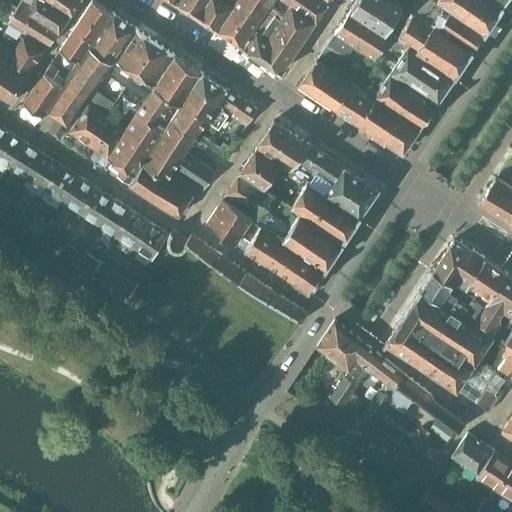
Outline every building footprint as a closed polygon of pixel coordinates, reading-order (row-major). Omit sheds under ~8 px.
[(20,0),(17,6),(6,0),(0,10),(0,16),(8,21),(7,22),(24,32),(26,29),(50,45),(58,32),(26,12),(30,6),(30,4),(23,0),(20,0)] [(32,0),(30,4),(30,6),(26,12),(58,32),(59,32),(65,22),(44,9),(49,0),(32,0)] [(80,0),(49,0),(44,9),(65,22),(80,0)] [(93,0),(75,26),(93,39),(112,12),(93,0)] [(176,0),(176,1),(177,2),(214,27),(233,0),(176,0)] [(233,0),(214,27),(241,45),(245,39),(248,41),(244,46),(281,72),(317,19),(292,3),(284,14),(273,6),(260,25),(257,22),(272,0),(233,0)] [(287,0),(292,3),(317,19),(330,0),(287,0)] [(401,3),(396,0),(355,0),(351,7),(383,30),(401,3)] [(409,0),(406,6),(411,9),(471,50),(484,31),(439,0),(409,0)] [(439,0),(484,31),(485,30),(502,6),(492,0),(439,0)] [(335,30),(354,43),(377,58),(389,41),(392,36),(383,30),(351,7),(335,30)] [(411,9),(392,36),(389,41),(407,49),(409,48),(453,76),(471,50),(411,9)] [(112,12),(93,39),(93,40),(96,43),(93,49),(114,63),(115,60),(136,28),(112,12)] [(93,39),(75,26),(60,49),(79,62),(93,40),(93,39)] [(114,63),(106,73),(125,86),(155,41),(136,28),(115,60),(114,63)] [(335,32),(317,57),(334,69),(343,55),(345,56),(354,43),(335,30),(334,32),(335,32)] [(36,64),(44,52),(23,39),(15,50),(36,64)] [(63,85),(47,109),(58,117),(48,132),(59,139),(88,98),(89,99),(98,87),(106,73),(114,63),(93,49),(96,43),(93,40),(79,62),(63,85)] [(155,41),(125,86),(144,98),(152,84),(173,53),(155,41)] [(407,49),(393,69),(438,99),(453,76),(409,48),(407,49)] [(15,50),(6,63),(28,76),(36,64),(15,50)] [(152,84),(144,98),(136,109),(165,129),(171,119),(201,71),(200,71),(173,53),(152,84)] [(334,69),(317,57),(316,59),(299,83),(335,108),(353,82),(334,69)] [(28,76),(6,63),(0,72),(0,95),(12,102),(17,93),(28,76)] [(50,63),(23,103),(42,116),(47,109),(63,85),(53,79),(60,69),(50,63)] [(381,64),(364,89),(375,96),(390,107),(402,115),(419,127),(438,99),(393,69),(392,72),(381,64)] [(201,71),(171,119),(193,135),(203,120),(217,129),(228,114),(217,106),(219,103),(216,102),(225,87),(202,72),(201,71)] [(353,82),(335,108),(357,122),(375,96),(364,89),(353,82)] [(257,109),(225,87),(216,102),(219,103),(217,106),(228,114),(246,126),(257,109)] [(95,90),(89,99),(95,103),(95,104),(107,113),(114,103),(101,94),(95,90)] [(375,96),(357,122),(372,132),(390,107),(375,96)] [(93,147),(110,120),(88,105),(69,131),(93,147)] [(390,107),(372,132),(373,133),(372,135),(384,144),(386,141),(384,141),(402,115),(390,107)] [(136,109),(123,129),(106,157),(109,159),(109,160),(123,169),(118,177),(129,184),(134,176),(134,177),(145,162),(147,158),(165,129),(136,109)] [(419,127),(402,115),(384,141),(386,141),(402,151),(419,127)] [(171,119),(165,129),(147,158),(145,162),(168,178),(173,170),(197,186),(204,189),(215,172),(183,150),(193,135),(171,119)] [(123,129),(110,120),(93,147),(103,155),(98,162),(105,166),(109,160),(109,159),(106,157),(123,129)] [(258,146),(257,147),(274,158),(291,132),(273,121),(257,145),(258,146)] [(8,129),(0,140),(0,160),(10,167),(27,141),(8,129)] [(291,132),(274,158),(279,161),(291,170),(297,161),(310,143),(309,144),(291,132)] [(44,152),(27,141),(10,167),(26,177),(44,152)] [(310,143),(297,161),(291,170),(307,181),(326,194),(358,216),(378,187),(310,143)] [(257,147),(239,173),(260,187),(279,161),(274,158),(257,147)] [(61,164),(44,152),(26,177),(44,189),(61,164)] [(145,162),(134,177),(130,185),(178,216),(197,186),(173,170),(168,178),(145,162)] [(78,174),(61,164),(44,189),(62,200),(78,174)] [(260,187),(239,173),(224,195),(256,216),(254,219),(261,224),(282,238),(324,267),(341,241),(298,213),(288,228),(261,209),(271,194),(260,187)] [(78,174),(62,200),(79,211),(96,186),(78,174)] [(511,188),(496,178),(478,203),(511,225),(511,188)] [(307,181),(290,207),(298,213),(341,241),(343,240),(358,216),(326,194),(307,181)] [(114,198),(96,186),(79,211),(97,223),(114,198)] [(10,203),(12,200),(0,191),(0,211),(3,213),(4,213),(10,203)] [(231,203),(223,197),(206,222),(221,234),(239,208),(231,203)] [(132,209),(114,198),(97,223),(115,235),(132,209)] [(28,215),(10,203),(4,213),(21,225),(28,215)] [(252,217),(239,208),(221,234),(234,243),(240,235),(251,219),(252,217)] [(169,233),(132,209),(115,235),(152,259),(167,234),(168,235),(169,233)] [(50,221),(37,212),(26,229),(38,237),(50,221)] [(251,219),(240,235),(244,237),(254,221),(251,219)] [(324,267),(282,238),(261,224),(244,250),(265,264),(266,263),(308,292),(324,267)] [(169,233),(168,235),(167,237),(166,240),(166,243),(169,248),(172,250),(176,251),(180,251),(186,247),(187,246),(210,261),(217,251),(191,233),(187,239),(173,229),(171,231),(170,231),(169,233)] [(56,248),(61,241),(49,233),(44,240),(56,248)] [(453,240),(432,271),(449,283),(452,281),(462,288),(461,290),(472,297),(475,294),(485,300),(490,294),(491,295),(506,273),(472,249),(471,251),(453,240)] [(73,260),(79,251),(67,243),(61,252),(73,260)] [(217,251),(210,261),(239,281),(247,271),(217,251)] [(99,263),(87,254),(80,264),(92,273),(99,263)] [(136,285),(100,262),(93,273),(128,297),(136,285)] [(247,271),(239,281),(271,303),(278,292),(247,271)] [(449,283),(432,271),(420,289),(385,343),(457,390),(476,361),(476,360),(492,336),(491,336),(469,320),(480,303),(472,297),(461,290),(462,288),(452,281),(449,283)] [(481,301),(480,303),(469,320),(491,336),(492,336),(492,335),(499,324),(499,315),(502,311),(510,317),(511,318),(511,316),(511,276),(506,273),(491,295),(490,294),(485,300),(484,303),(481,301)] [(278,292),(271,303),(299,322),(306,311),(305,310),(278,292)] [(344,406),(362,378),(369,368),(357,359),(356,359),(367,344),(334,319),(317,346),(349,370),(349,369),(350,370),(342,383),(332,398),(344,406)] [(511,346),(505,343),(490,368),(509,380),(511,376),(511,346)] [(373,425),(388,402),(398,388),(407,375),(374,350),(367,344),(356,359),(357,359),(369,368),(386,380),(379,389),(361,418),(373,426),(373,425)] [(476,361),(457,390),(488,411),(498,397),(494,394),(504,379),(476,361)] [(428,392),(407,375),(398,388),(388,402),(403,413),(412,401),(410,399),(411,398),(428,410),(434,400),(433,400),(428,392)] [(434,400),(428,410),(458,431),(465,423),(434,400)] [(511,416),(501,433),(511,439),(511,416)] [(453,431),(443,424),(437,433),(446,440),(453,431)] [(436,434),(422,427),(411,447),(425,455),(436,434)] [(467,431),(451,456),(478,474),(495,450),(467,431)] [(511,461),(495,450),(478,474),(476,477),(496,490),(511,465),(511,461)] [(252,479),(237,507),(245,511),(262,511),(277,493),(272,491),(267,486),(270,478),(258,468),(258,467),(245,457),(244,457),(243,459),(242,458),(238,463),(240,464),(238,468),(252,479)] [(511,465),(496,490),(511,500),(511,465)] [(389,489),(402,498),(404,496),(403,496),(411,484),(411,485),(412,483),(399,474),(398,476),(391,488),(390,487),(389,489)] [(429,491),(419,506),(428,511),(452,511),(455,509),(454,508),(454,507),(429,491)]
